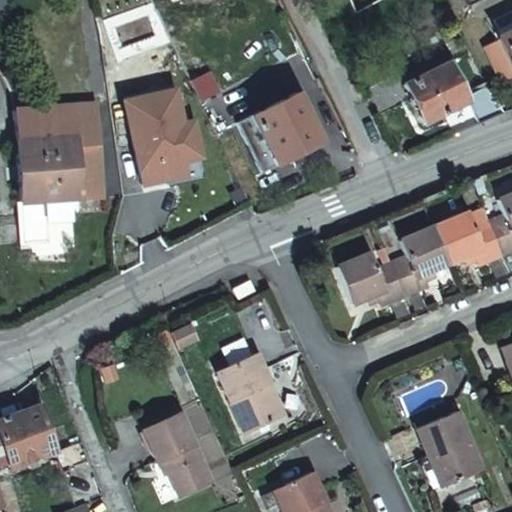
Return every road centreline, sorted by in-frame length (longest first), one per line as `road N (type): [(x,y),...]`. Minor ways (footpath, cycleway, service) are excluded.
road 1 (tertiary): [(265,239),(511,137)]
road 2 (tertiary): [(58,337),(265,239)]
road 3 (residential): [(511,298),(333,371)]
road 4 (residential): [(58,337),(122,511)]
road 5 (residential): [(333,371),(397,511)]
road 6 (residential): [(265,239),(333,371)]
